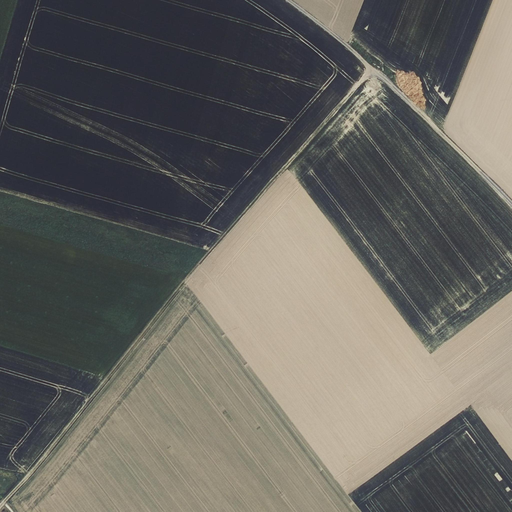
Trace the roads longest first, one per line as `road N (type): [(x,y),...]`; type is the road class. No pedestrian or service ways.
road 1 (track): [(0,506),(368,65)]
road 2 (track): [(368,65),(511,203)]
